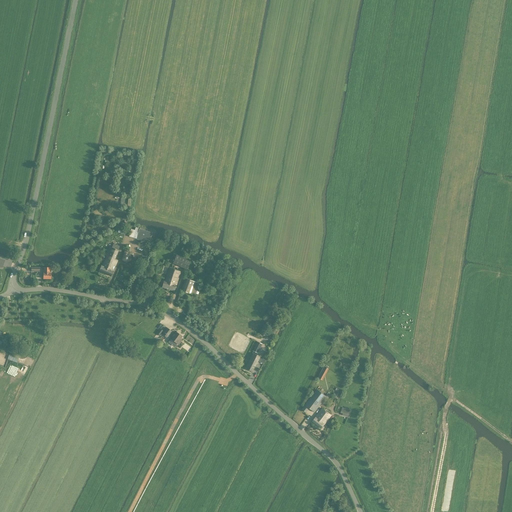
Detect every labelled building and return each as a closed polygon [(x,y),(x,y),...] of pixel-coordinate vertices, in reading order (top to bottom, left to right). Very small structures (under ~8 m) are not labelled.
[(129,237),(149,243),(152,233),(143,230),(139,228),(139,229),(138,229),(139,228),(135,227),(135,230),(131,229),(129,237)] [(103,262),(99,271),(111,276),(117,260),(115,259),(120,247),(113,244),(112,247),(109,247),(106,256),(107,256),(104,262),(103,262)] [(123,254),(121,259),(126,263),(127,263),(129,264),(133,262),(134,259),(133,255),(130,255),(130,254),(129,254),(130,249),(126,248),(123,254)] [(174,252),(172,257),(175,258),(173,263),(186,269),(190,261),(176,255),(177,254),(174,252)] [(163,281),(161,288),(174,291),(176,285),(181,272),(169,268),(165,281),(163,281)] [(186,278),(181,290),(194,295),(199,283),(186,278)] [(167,328),(163,335),(166,337),(167,336),(171,339),(168,342),(174,347),(177,343),(178,345),(182,340),(180,339),(182,336),(176,332),(175,333),(167,328)] [(273,328),(268,339),(272,341),(277,330),(273,328)] [(253,350),(253,351),(256,352),(257,353),(262,344),(257,342),(254,348),(253,350)] [(253,354),(246,369),(252,371),(257,362),(257,361),(257,362),(259,357),(256,355),(255,355),(256,352),(253,351),(252,353),(253,354)] [(323,380),(328,369),(323,367),(318,378),(323,380)] [(327,397),(317,389),(302,409),(306,412),(309,408),(314,412),(327,397)] [(314,419),(312,421),(321,428),(323,426),(331,415),(322,408),(314,419)]
